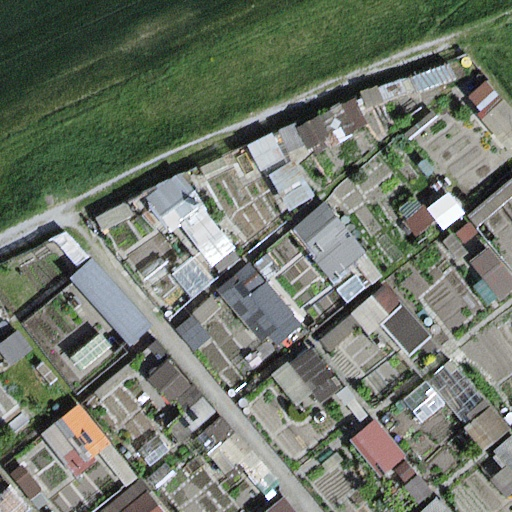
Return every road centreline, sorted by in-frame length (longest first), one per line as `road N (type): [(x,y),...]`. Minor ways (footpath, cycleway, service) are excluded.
road 1 (track): [(479,36),(155,169),(0,249)]
road 2 (track): [(72,212),(315,511)]
